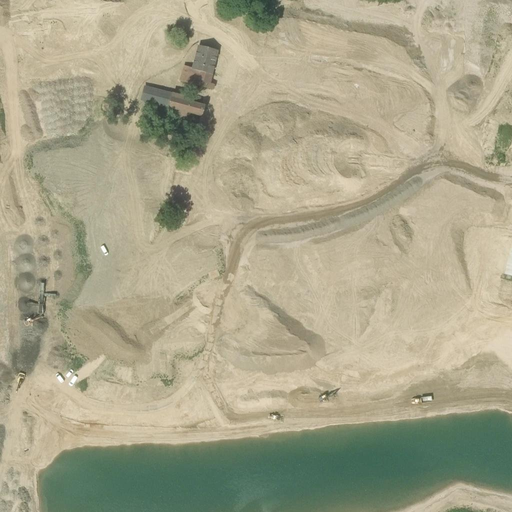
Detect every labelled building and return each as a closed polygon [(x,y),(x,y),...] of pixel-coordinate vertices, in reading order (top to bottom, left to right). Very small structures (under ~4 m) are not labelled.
[(317,30),(318,35),(325,34),(324,13),(310,13),(311,30),(317,30)] [(337,31),(350,37),(356,24),(343,18),(337,31)] [(375,22),(373,30),(380,32),(379,35),(393,39),(396,28),(375,22)] [(281,26),(272,37),(284,47),(293,36),(281,26)] [(185,67),(183,73),(181,81),(188,83),(187,84),(208,89),(208,88),(212,89),(213,85),(210,83),(212,75),(217,53),(197,48),(192,68),(185,67)] [(261,64),(274,67),(276,62),(282,64),(284,56),(264,51),(261,64)] [(378,52),(362,52),(363,66),(379,65),(378,52)] [(256,74),(252,88),(268,91),(271,78),(256,74)] [(371,98),(376,85),(361,79),(356,93),(371,98)] [(182,96),(146,86),(142,102),(178,111),(201,116),(204,105),(181,99),(182,96)] [(349,106),(342,119),(357,126),(363,113),(349,106)] [(421,308),(423,295),(355,282),(353,295),(421,308)] [(156,376),(150,396),(171,402),(176,381),(156,376)] [(451,437),(455,420),(442,417),(442,415),(384,400),(378,422),(422,433),(423,430),(451,437)] [(473,447),(477,427),(462,424),(458,444),(473,447)]
